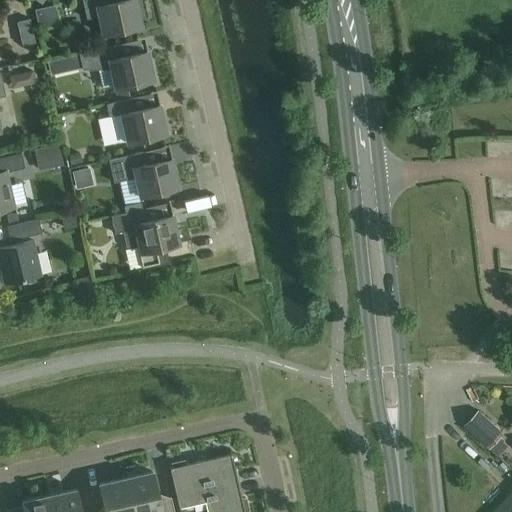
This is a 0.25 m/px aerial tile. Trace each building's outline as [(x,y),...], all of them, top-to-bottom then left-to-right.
[(107,0),(82,0),(87,19),(98,16),(102,35),(142,26),(136,0),(122,0),(108,3),(107,0)] [(20,35),(22,44),(34,41),(32,32),(20,35)] [(50,74),(81,67),(82,70),(110,70),(114,89),(154,79),(148,51),(121,57),(118,44),(78,53),(46,61),(50,74)] [(109,117),(111,116),(116,142),(126,140),(127,142),(167,133),(160,105),(133,111),(130,98),(106,104),(109,117)] [(38,167),(57,163),(53,142),(34,146),(38,167)] [(142,152),(118,157),(121,171),(132,168),(139,196),(179,187),(172,159),(145,165),(142,152)] [(81,162),(79,153),(69,156),(71,164),(81,162)] [(0,210),(15,207),(7,172),(25,168),(21,154),(0,158),(0,210)] [(125,212),(142,208),(141,201),(123,205),(125,212)] [(146,221),(143,208),(111,216),(115,233),(123,232),(127,249),(138,246),(143,266),(167,261),(164,247),(179,243),(173,215),(146,221)] [(10,240),(41,233),(38,219),(7,226),(10,240)] [(0,266),(4,283),(41,275),(33,240),(0,248),(0,266)] [(490,449),(503,434),(480,412),(466,426),(490,449)] [(173,467),(170,468),(179,508),(180,508),(180,506),(206,500),(207,500),(205,491),(237,484),(234,472),(236,471),(232,454),(185,464),(184,460),(172,463),(173,467)] [(152,472),(126,478),(133,511),(174,511),(171,497),(159,500),(152,472)] [(133,511),(126,478),(99,484),(105,511),(133,511)] [(240,496),(237,484),(205,491),(207,500),(206,500),(209,511),(244,511),(245,511),(249,511),(246,498),(242,499),(241,496),(240,496)] [(80,511),(76,489),(75,489),(49,495),(52,511),(80,511)] [(511,511),(511,494),(495,511),(511,511)] [(24,511),(52,511),(49,495),(22,501),(24,511)]
